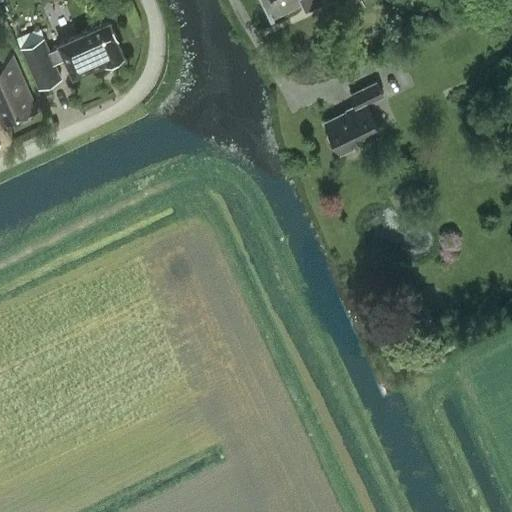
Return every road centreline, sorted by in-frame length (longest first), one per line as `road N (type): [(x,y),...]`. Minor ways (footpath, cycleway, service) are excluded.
road 1 (unclassified): [(0,168),(88,129),(128,105),(151,79),(160,50),(148,0)]
road 2 (unclassified): [(396,60),(320,93),(294,95),(234,0)]
